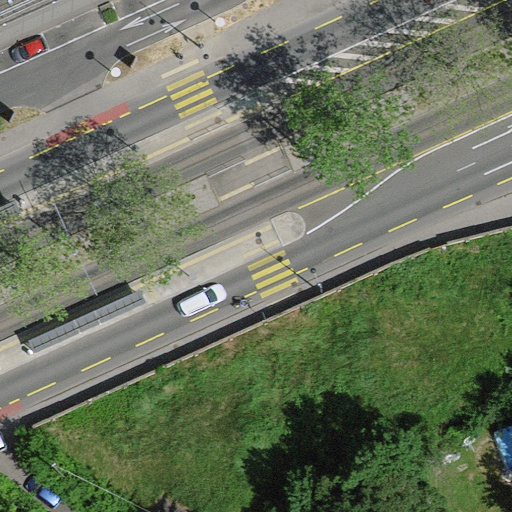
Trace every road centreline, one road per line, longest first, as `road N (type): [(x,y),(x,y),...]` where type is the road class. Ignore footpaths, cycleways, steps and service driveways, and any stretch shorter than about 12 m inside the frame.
road 1 (secondary): [(0,398),(310,257),(511,154)]
road 2 (secondary): [(408,0),(0,182)]
